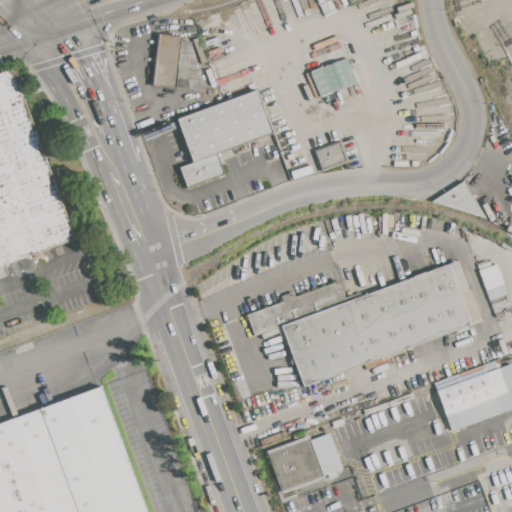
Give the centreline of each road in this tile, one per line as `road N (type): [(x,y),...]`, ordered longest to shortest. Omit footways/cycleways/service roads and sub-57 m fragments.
road 1 (residential): [(237,221),(314,190),(415,183),(451,168),(464,149),(469,111),(427,0)]
road 2 (secondary): [(240,511),(163,296)]
road 3 (secondary): [(109,135),(74,59),(30,25)]
road 4 (primary): [(30,25),(89,19),(149,0)]
